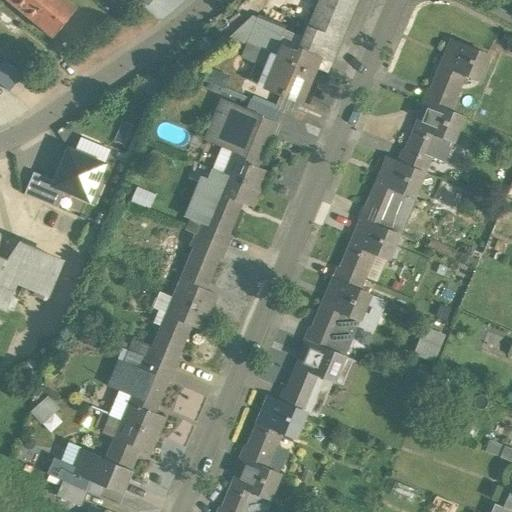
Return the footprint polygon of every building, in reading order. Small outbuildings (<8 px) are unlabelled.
[(77,9),(65,0),(8,0),(54,37),(77,9)] [(320,0),(301,49),(331,62),(356,0),(320,0)] [(285,29),(257,18),(246,43),(273,54),(273,53),(275,54),(285,29)] [(454,42),(445,64),(440,62),(439,64),(442,65),(431,89),(453,98),(464,75),(479,81),(480,79),(477,78),(487,56),(490,57),(491,55),(453,39),(452,41),(454,42)] [(299,52),(284,46),(280,56),(275,54),(273,53),(273,54),(259,86),(301,104),(316,67),(327,72),(331,62),(301,49),(299,52)] [(0,69),(0,83),(10,92),(23,75),(6,62),(0,69)] [(431,89),(428,87),(423,99),(448,110),(453,98),(431,89)] [(419,125),(414,124),(413,125),(416,126),(405,151),(428,160),(438,136),(454,143),(455,141),(452,139),(461,117),(464,119),(465,117),(448,110),(423,99),(422,101),(428,103),(419,125)] [(278,123),(248,111),(243,124),(266,134),(273,136),(278,123)] [(243,124),(220,115),(210,140),(237,151),(247,126),(243,124)] [(237,151),(227,175),(260,189),(267,171),(253,166),(266,134),(247,126),(237,151)] [(81,138),(74,154),(104,166),(111,150),(81,138)] [(405,151),(402,149),(397,160),(423,171),(428,160),(405,151)] [(56,183),(54,186),(66,191),(90,201),(104,166),(74,154),(69,152),(56,183)] [(390,159),(381,181),(376,179),(375,181),(377,182),(367,206),(390,216),(400,192),(415,198),(416,196),(414,195),(423,173),(425,174),(426,172),(423,171),(397,160),(388,156),(387,158),(390,159)] [(227,175),(210,168),(204,185),(220,191),(227,175)] [(25,195),(58,209),(66,191),(54,186),(56,183),(34,174),(25,195)] [(220,191),(206,225),(225,233),(239,200),(252,206),(260,189),(227,175),(220,191)] [(144,199),(151,182),(139,177),(132,194),(144,199)] [(367,206),(364,205),(359,217),(385,228),(390,216),(367,206)] [(355,243),(349,241),(348,243),(351,244),(340,269),(363,278),(373,254),(390,261),(391,258),(388,257),(397,235),(400,236),(401,234),(385,228),(359,217),(359,219),(364,221),(355,243)] [(206,225),(201,222),(195,235),(227,248),(232,235),(225,233),(206,225)] [(0,237),(0,236),(0,235),(0,305),(7,309),(18,282),(50,295),(63,262),(19,244),(7,262),(0,259),(0,237)] [(227,248),(195,235),(191,246),(195,248),(216,257),(222,259),(227,248)] [(195,248),(174,298),(208,312),(215,294),(202,289),(216,257),(195,248)] [(340,269),(337,268),(332,278),(358,289),(363,278),(340,269)] [(358,289),(332,278),(332,280),(335,282),(325,305),(321,303),(320,304),(321,304),(311,329),(334,338),(345,313),(360,319),(361,320),(362,318),(361,318),(370,296),(371,297),(372,295),(358,289)] [(174,298),(154,347),(174,356),(188,324),(201,329),(208,312),(174,298)] [(334,338),(329,349),(344,355),(355,333),(354,332),(360,319),(345,313),(334,338)] [(427,326),(415,353),(435,362),(446,334),(427,326)] [(311,329),(309,328),(304,339),(329,349),(334,338),(311,329)] [(329,349),(304,339),(303,341),(310,343),(300,366),(297,364),(296,366),(286,391),(304,398),(304,397),(318,403),(319,404),(319,403),(323,404),(332,381),(335,381),(335,380),(334,379),(343,357),(345,357),(345,356),(344,355),(329,349)] [(154,347),(149,346),(144,358),(175,371),(180,359),(174,356),(154,347)] [(343,357),(334,379),(335,380),(335,381),(343,384),(352,360),(355,361),(355,360),(345,356),(345,357),(343,357)] [(175,371),(144,358),(140,369),(145,371),(164,379),(171,382),(175,371)] [(140,369),(120,361),(110,387),(134,397),(145,371),(140,369)] [(134,397),(124,422),(157,435),(164,418),(150,412),(164,379),(145,371),(134,397)] [(286,391),(283,389),(278,400),(307,412),(306,414),(313,416),(318,403),(304,397),(304,398),(286,391)] [(271,400),(262,421),(258,419),(256,422),(258,423),(248,447),(270,457),(282,432),(296,438),(297,437),(294,436),(304,413),(306,414),(307,412),(278,400),(267,395),(266,398),(271,400)] [(68,417),(47,396),(32,410),(52,432),(68,417)] [(157,435),(124,422),(108,460),(104,471),(122,479),(135,447),(150,453),(157,435)] [(511,448),(492,440),(487,451),(511,461),(511,448)] [(248,447),(244,446),(240,455),(266,466),(270,457),(248,447)] [(108,460),(81,449),(72,469),(71,473),(90,480),(123,494),(128,481),(122,479),(104,471),(108,460)] [(266,466),(240,455),(239,457),(246,460),(236,483),(231,481),(230,483),(233,484),(222,508),(230,511),(247,511),(256,493),(271,500),(272,498),(269,497),(278,474),(281,475),(282,473),(266,466)] [(72,469),(54,462),(48,475),(64,481),(85,491),(90,480),(71,473),(72,469)] [(85,491),(64,481),(57,496),(81,506),(88,492),(85,491)]
